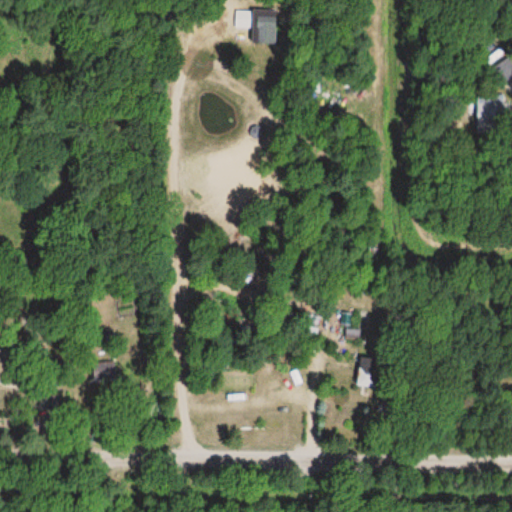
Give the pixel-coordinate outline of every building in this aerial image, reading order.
[(250,10),(250,44),(274,44),(274,10),(250,10)] [(477,95),(477,131),(503,131),(503,95),(477,95)] [(359,328),(340,330),(341,338),(359,336),(359,328)] [(356,386),(369,386),(369,360),(356,360),(356,386)] [(93,361),(93,381),(116,381),(116,361),(93,361)]
